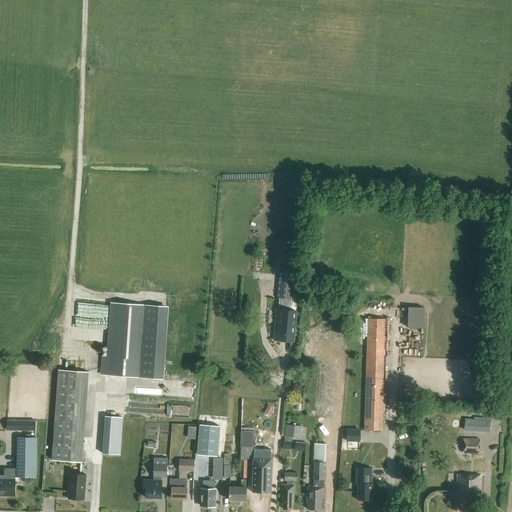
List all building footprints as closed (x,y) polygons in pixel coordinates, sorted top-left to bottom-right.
[(281,266),(295,268),(297,255),(283,254),(281,266)] [(313,267),(313,276),(324,276),(324,267),(313,267)] [(278,299),(277,316),(274,316),(273,324),(276,324),(275,331),(278,332),(277,337),(285,338),(294,338),(295,325),(294,325),(294,322),(290,322),(291,310),(299,311),(300,300),(292,299),(294,270),(281,269),(278,298),(278,299)] [(256,292),(267,292),(267,281),(256,281),(256,292)] [(166,307),(111,304),(107,356),(102,356),(101,375),(161,379),(166,307)] [(424,328),(424,307),(406,306),(406,327),(424,328)] [(364,431),(382,431),(386,319),(368,319),(364,431)] [(318,354),(321,330),(308,328),(305,344),(313,345),(312,354),(318,354)] [(275,409),(269,405),(266,410),(272,413),(275,409)] [(105,417),(103,454),(120,455),(123,418),(105,417)] [(464,431),(490,432),(491,421),(465,419),(464,431)] [(35,431),(35,421),(14,421),(14,431),(35,431)] [(197,455),(217,457),(220,425),(200,424),(197,455)] [(285,437),(285,442),(284,442),(283,449),(291,450),(292,438),(301,439),(302,427),(286,426),(285,437)] [(82,463),(84,432),(54,430),(52,461),(82,463)] [(359,442),(360,430),(347,430),(347,441),(359,442)] [(255,431),(241,431),(241,459),(240,478),(246,478),(247,459),(253,459),(252,493),(271,493),(271,459),(271,450),(254,450),(255,431)] [(0,496),(14,496),(15,480),(14,480),(14,477),(17,477),(17,478),(36,478),(37,450),(37,438),(17,438),(17,469),(4,469),(4,476),(0,475),(0,496)] [(479,440),(463,439),(463,453),(479,454),(479,440)] [(294,448),(306,450),(307,442),(295,440),(294,448)] [(314,480),(314,487),(307,487),(307,499),(308,499),(308,510),(321,511),(322,499),(324,500),(325,488),(324,488),(324,481),(325,481),(326,444),(314,444),(313,480),(314,480)] [(229,487),(231,487),(232,455),(225,454),(223,488),(229,489),(229,487)] [(213,478),(221,478),(222,458),(214,458),(213,478)] [(154,459),(153,480),(143,480),(143,490),(146,490),(146,498),(161,499),(161,487),(166,487),(167,459),(154,459)] [(179,459),(179,472),(194,472),(194,460),(180,459),(179,459)] [(356,468),(355,484),(358,484),(357,500),(372,501),(372,485),(371,485),(372,469),(356,468)] [(293,481),(297,481),(297,473),(285,473),(285,481),(287,481),(287,485),(281,485),(281,498),(283,498),(283,509),(292,510),(292,501),(294,501),(294,486),(293,486),(293,481)] [(86,476),(69,475),(68,499),(84,500),(86,476)] [(472,498),(480,498),(481,476),(457,475),(456,494),(458,494),(458,509),(471,509),(472,498)] [(187,499),(187,480),(170,479),(170,488),(171,488),(171,499),(187,499)] [(229,487),(229,489),(229,501),(246,501),(246,488),(246,480),(241,480),(241,488),(231,487),(229,487)] [(215,496),(216,496),(216,489),(214,489),(214,481),(203,481),(203,489),(202,489),(201,507),(214,507),(215,496)]
